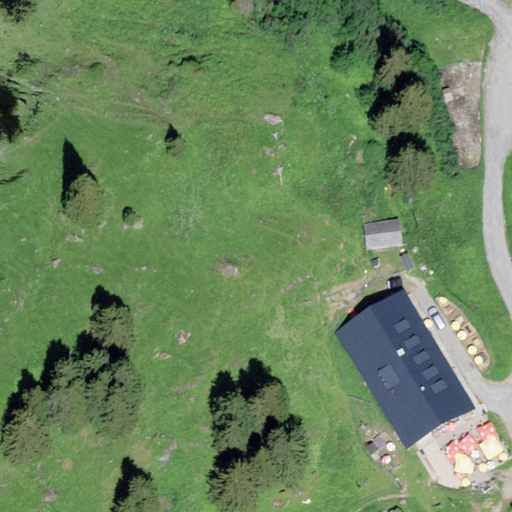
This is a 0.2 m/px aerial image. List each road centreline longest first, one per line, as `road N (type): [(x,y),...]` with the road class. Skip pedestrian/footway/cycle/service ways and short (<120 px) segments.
road 1 (track): [(511,294),(492,208),(510,29),(477,0)]
road 2 (track): [(421,292),(477,381),(499,392),(511,388)]
